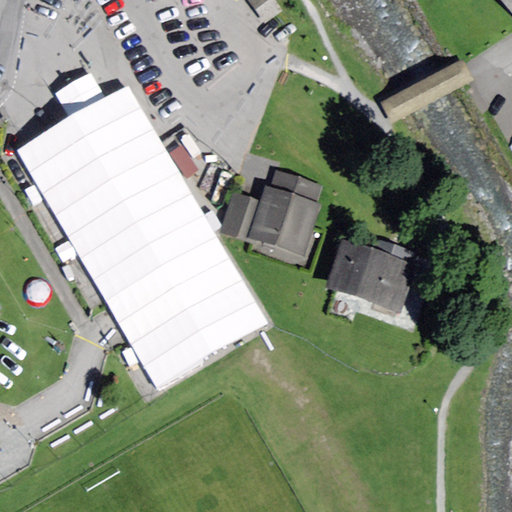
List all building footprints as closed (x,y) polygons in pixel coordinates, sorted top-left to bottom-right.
[(275,0),(247,0),(265,25),(284,12),(275,0)] [(511,0),(502,0),(511,12),(511,0)] [(312,208),(318,191),(278,177),(271,195),(266,194),(261,208),(235,199),(222,236),(248,245),(249,242),(275,251),(302,260),(320,210),(312,208)] [(376,260),(344,249),(329,293),(397,315),(416,258),(381,246),(376,260)] [(0,476),(31,459),(24,448),(37,440),(13,398),(1,405),(0,404),(0,310),(0,311),(0,310),(0,476)]
